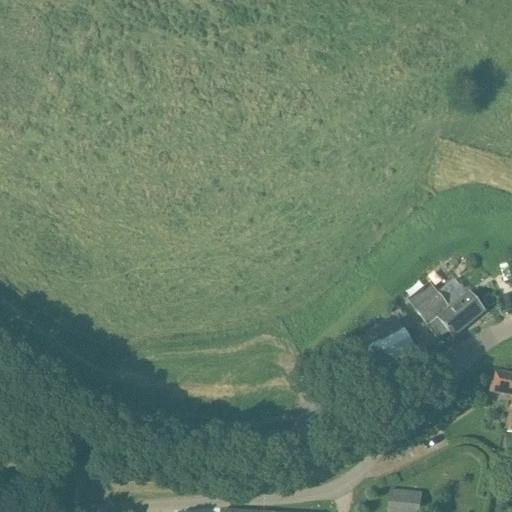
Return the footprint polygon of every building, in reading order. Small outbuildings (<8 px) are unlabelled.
[(449,311),(427,284),(407,300),(429,328),(428,328),(439,342),(449,334),(453,339),(484,314),(469,295),(449,311)] [(364,355),(376,376),(418,353),(400,320),(387,327),(391,335),(388,337),(390,341),(375,349),(370,352),(364,355)] [(381,343),(371,333),(361,343),(370,352),(375,349),(381,343)] [(511,379),(510,379),(492,376),(488,393),(486,401),(487,401),(489,392),(511,396),(511,416),(508,434),(511,435),(511,379)] [(419,511),(422,495),(390,492),(387,511),(419,511)]
